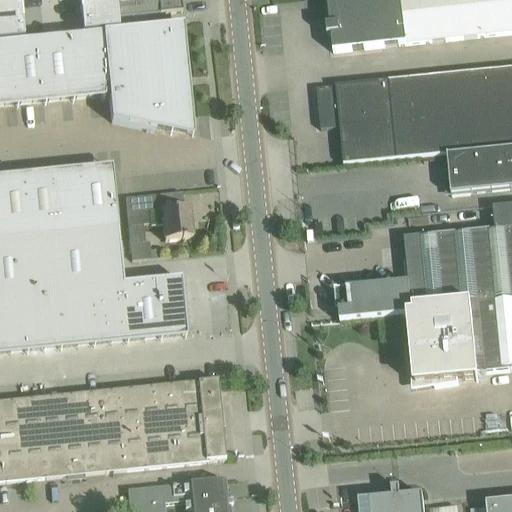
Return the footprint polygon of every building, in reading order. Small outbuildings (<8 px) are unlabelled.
[(19,0),(0,0),(0,43),(24,41),(19,0)] [(116,0),(78,0),(82,35),(119,32),(120,32),(118,21),(116,0)] [(116,0),(118,21),(160,17),(160,16),(182,14),(180,0),(116,0)] [(511,0),(333,0),(328,1),(334,55),(406,47),(406,48),(511,36),(511,0)] [(183,29),(98,37),(104,97),(108,97),(111,125),(156,134),(155,129),(187,135),(182,89),(186,89),(185,79),(181,79),(176,34),(183,33),(183,29)] [(104,97),(98,37),(70,40),(75,100),(100,97),(101,101),(105,101),(104,97)] [(75,100),(70,40),(41,43),(47,103),(75,100)] [(47,103),(41,43),(12,46),(18,106),(47,103)] [(0,107),(18,106),(12,46),(0,47),(0,107)] [(344,169),(448,158),(511,151),(511,71),(335,89),(336,90),(317,92),(321,133),(340,131),(344,169)] [(511,151),(448,158),(452,199),(511,192),(511,151)] [(108,176),(108,174),(83,177),(89,236),(117,234),(118,234),(113,183),(109,184),(109,176),(108,176)] [(89,236),(83,177),(54,180),(60,239),(89,236)] [(60,239),(54,180),(25,182),(31,242),(60,239)] [(31,242),(25,182),(0,184),(0,219),(3,245),(31,242)] [(138,228),(150,227),(150,229),(164,228),(165,244),(181,242),(181,243),(184,242),(192,241),(189,210),(184,211),(157,214),(155,198),(125,201),(128,229),(138,228)] [(340,325),(412,318),(437,315),(436,310),(511,302),(511,207),(493,210),(495,232),(404,241),(409,286),(337,293),(340,325)] [(0,354),(182,337),(177,286),(181,285),(181,281),(123,287),(117,234),(89,236),(60,239),(31,242),(3,245),(0,245),(0,354)] [(478,377),(511,373),(511,302),(436,310),(437,315),(409,318),(413,358),(410,359),(411,368),(413,367),(415,387),(434,385),(434,390),(458,387),(458,383),(476,381),(476,383),(478,383),(478,377)] [(0,404),(0,486),(208,466),(208,465),(225,463),(217,383),(0,404)] [(171,488),(127,493),(128,511),(163,511),(163,507),(186,504),(186,511),(230,511),(229,499),(223,500),(221,483),(171,488)] [(370,511),(511,511),(511,503),(486,506),(486,511),(424,511),(423,499),(401,501),(400,491),(391,492),(392,501),(370,503),(370,511)]
